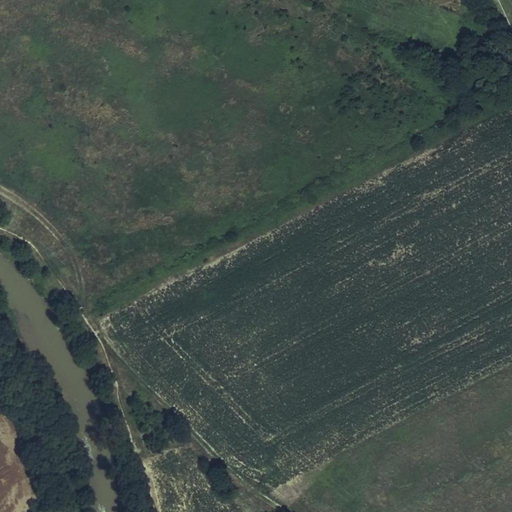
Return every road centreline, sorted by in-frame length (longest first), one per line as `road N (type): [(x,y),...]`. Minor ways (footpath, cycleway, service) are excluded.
road 1 (track): [(0,222),(54,266),(98,331),(156,511)]
road 2 (track): [(282,511),(102,341)]
road 3 (track): [(79,302),(69,251),(41,216),(0,189)]
